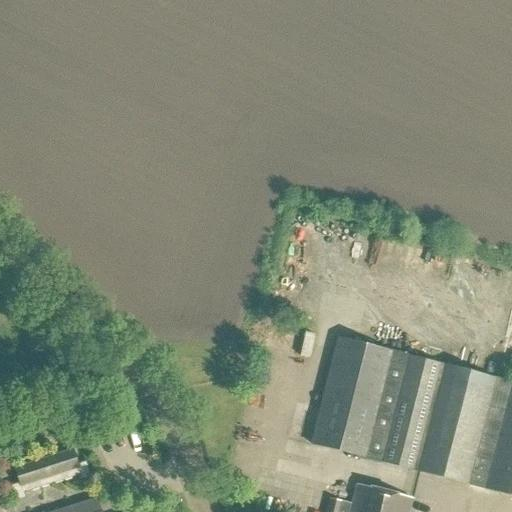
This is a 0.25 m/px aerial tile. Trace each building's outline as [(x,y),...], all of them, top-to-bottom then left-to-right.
[(308,446),(468,487),(496,379),(336,338),(308,446)] [(511,382),(496,379),(468,487),(511,497),(511,382)] [(14,469),(19,482),(10,485),(15,501),(25,498),(23,493),(79,476),(80,480),(90,477),(85,461),(76,464),(72,450),(14,469)] [(407,511),(410,500),(354,485),(350,505),(327,499),(324,511),(407,511)] [(101,511),(97,498),(51,511),(101,511)]
